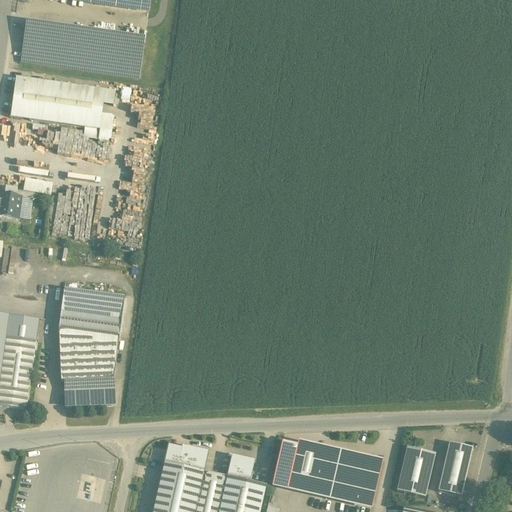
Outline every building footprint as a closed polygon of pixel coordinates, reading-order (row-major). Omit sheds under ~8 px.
[(149,4),(124,0),(45,0),(148,15),(149,4)] [(145,40),(27,23),(21,64),(139,81),(145,40)] [(46,81),(46,73),(20,71),(20,79),(46,81)] [(105,92),(16,79),(10,119),(99,131),(105,92)] [(27,191),(54,197),(57,184),(29,179),(27,191)] [(35,194),(17,191),(16,198),(20,199),(34,201),(35,194)] [(16,198),(0,195),(0,217),(17,220),(20,199),(16,198)] [(124,298),(64,290),(60,314),(121,322),(124,298)] [(60,314),(58,330),(119,338),(121,322),(60,314)] [(39,322),(0,316),(0,407),(26,411),(39,322)] [(119,338),(58,330),(61,383),(64,383),(113,381),(119,338)] [(113,381),(64,383),(65,408),(114,406),(113,381)] [(472,450),(449,444),(437,493),(461,499),(472,450)] [(289,487),(297,450),(281,446),(273,483),(289,487)] [(381,465),(298,446),(297,450),(289,487),(372,506),(381,465)] [(164,464),(178,467),(181,452),(168,449),(164,464)] [(207,455),(182,449),(181,452),(178,467),(203,473),(207,455)] [(435,456),(407,450),(396,494),(424,500),(435,456)] [(254,463),(231,458),(227,479),(249,484),(254,463)] [(178,467),(164,464),(153,511),(194,511),(203,473),(178,467)] [(219,511),(227,479),(203,473),(194,511),(219,511)] [(511,473),(498,497),(511,505),(511,473)] [(249,484),(227,479),(219,511),(260,511),(266,487),(249,484)]
